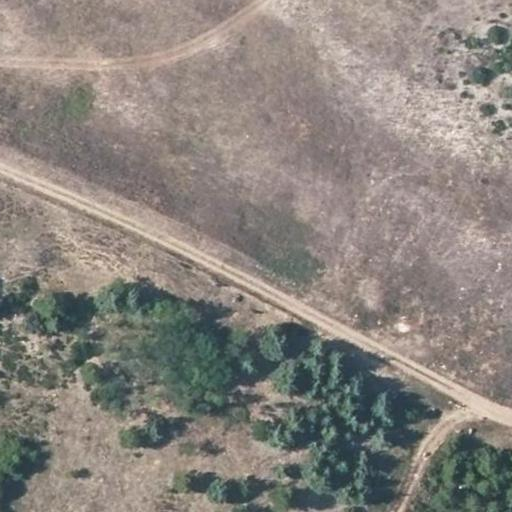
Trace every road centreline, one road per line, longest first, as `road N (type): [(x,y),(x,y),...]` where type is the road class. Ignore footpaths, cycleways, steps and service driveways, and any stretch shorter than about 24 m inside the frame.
road 1 (track): [(511,419),(120,217),(0,167)]
road 2 (track): [(490,410),(458,415),(437,434),(395,511)]
